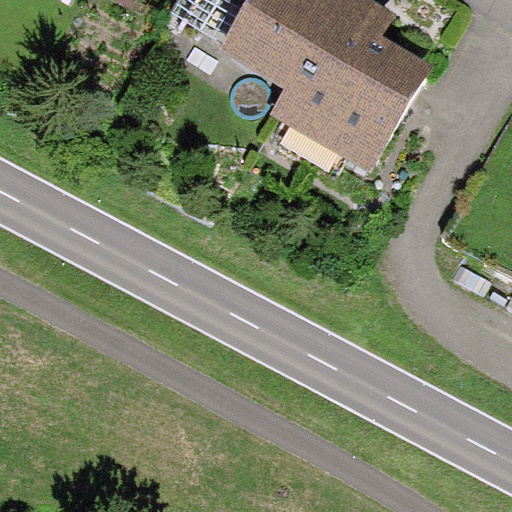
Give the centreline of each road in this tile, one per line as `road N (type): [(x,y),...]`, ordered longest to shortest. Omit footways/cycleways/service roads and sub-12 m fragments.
road 1 (primary): [(0,192),(511,463)]
road 2 (unclassified): [(0,280),(416,511)]
